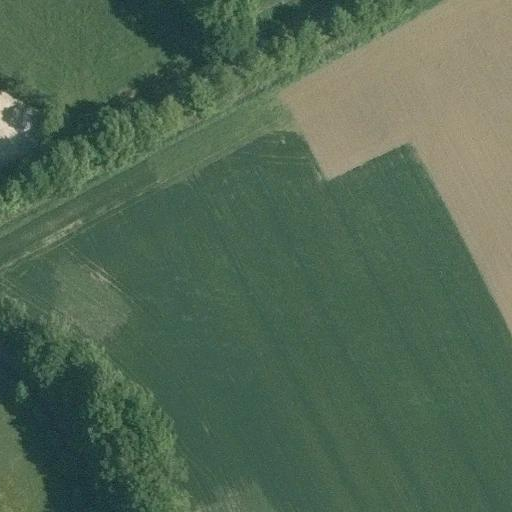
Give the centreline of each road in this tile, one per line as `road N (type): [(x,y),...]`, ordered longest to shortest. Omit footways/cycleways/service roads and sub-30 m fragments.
road 1 (tertiary): [(0,197),(375,0)]
road 2 (unclassified): [(105,511),(52,403),(0,352)]
